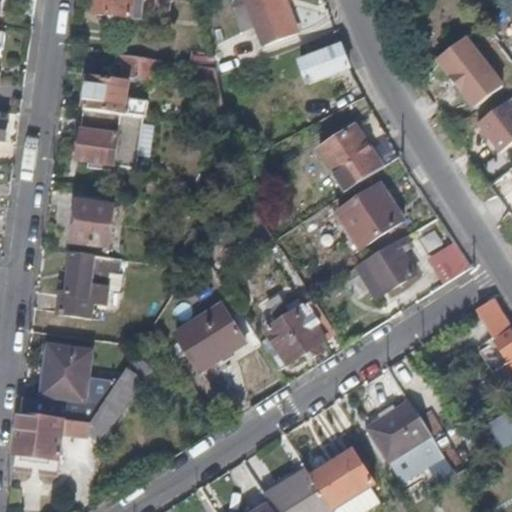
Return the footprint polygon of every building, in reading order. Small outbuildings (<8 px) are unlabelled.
[(131,19),(133,0),(96,0),(95,14),(131,19)] [(296,32),(285,2),(285,0),(245,0),(263,44),(296,32)] [(169,19),(171,3),(158,1),(156,17),(169,19)] [(466,36),(436,60),(472,107),(503,84),(466,36)] [(350,68),(341,46),(317,56),(302,62),(301,64),(309,82),(310,84),(350,68)] [(158,79),(160,60),(118,54),(117,59),(117,62),(123,63),(122,77),(127,77),(138,78),(147,80),(153,81),(156,81),(157,81),(158,79)] [(219,84),(218,76),(216,68),(196,65),(195,76),(194,86),(193,92),(202,93),(210,95),(213,95),(210,107),(209,113),(207,127),(216,128),(224,129),(229,130),(224,105),(219,84)] [(147,102),(127,100),(129,82),(125,82),(90,76),(85,110),(118,115),(143,118),(145,119),(147,102)] [(511,145),(511,109),(507,102),(477,125),(500,155),(511,145)] [(140,145),(143,118),(118,115),(85,110),(84,114),(82,131),(119,136),(114,166),(136,169),(137,167),(140,145)] [(0,140),(7,141),(9,124),(1,123),(2,112),(0,112),(0,140)] [(383,168),(362,136),(356,127),(354,127),(349,130),(329,144),(319,151),(329,166),(348,192),(383,168)] [(114,166),(119,136),(82,131),(77,161),(91,164),(114,166)] [(404,220),(396,209),(382,187),(379,188),(365,197),(351,206),(340,213),(341,215),(347,224),(358,242),(361,246),(363,248),(375,240),(387,232),(404,222),(404,220)] [(112,235),(116,208),(108,206),(107,201),(81,197),(75,244),(87,245),(95,247),(105,248),(110,249),(112,235)] [(190,271),(203,251),(212,238),(198,230),(192,237),(183,252),(172,268),(190,271)] [(415,274),(400,250),(409,245),(409,243),(405,237),(357,267),(377,298),(415,274)] [(472,267),(462,253),(453,239),(430,254),(448,282),(472,267)] [(427,266),(413,243),(409,245),(400,250),(415,274),(418,272),(427,266)] [(107,287),(110,267),(114,266),(117,267),(118,266),(119,261),(73,255),(70,280),(68,297),(76,298),(89,300),(90,301),(89,304),(92,305),(104,307),(108,307),(111,290),(107,287)] [(183,282),(190,271),(172,268),(159,267),(157,283),(180,286),(183,282)] [(262,300),(267,317),(294,309),(289,292),(262,300)] [(303,309),(314,301),(311,296),(309,293),(299,300),(303,309)] [(511,333),(505,323),(501,317),(494,300),(491,301),(478,310),(495,335),(498,340),(497,343),(511,363),(511,333)] [(337,335),(325,316),(314,301),(303,309),(292,316),(288,312),(280,317),(282,323),(267,334),(272,340),(285,362),(289,366),(309,353),(337,335)] [(245,342),(223,306),(220,304),(204,314),(176,333),(178,338),(191,357),(199,370),(216,360),(245,342)] [(285,362),(272,340),(263,345),(280,372),(289,366),(285,362)] [(88,389),(90,374),(93,353),(89,352),(85,351),(68,349),(51,347),(48,369),(45,390),(45,396),(66,399),(77,400),(82,401),(86,401),(88,389)] [(113,426),(133,395),(144,379),(154,369),(135,356),(116,386),(100,411),(91,424),(75,422),(65,420),(64,433),(88,435),(102,442),(113,426)] [(51,411),(53,402),(24,398),(21,415),(51,419),(51,411)] [(63,420),(64,403),(53,402),(51,411),(51,419),(63,420)] [(388,462),(430,436),(419,418),(410,404),(394,413),(380,423),(368,430),(378,447),(386,461),(388,462)] [(503,447),(511,437),(511,418),(501,408),(483,428),(503,447)] [(380,423),(394,413),(392,409),(390,410),(377,417),(380,423)] [(61,459),(64,433),(65,420),(63,420),(51,419),(21,415),(16,454),(61,459)] [(366,511),(380,504),(369,486),(373,483),(353,453),(315,477),(336,508),(332,510),(333,511),(366,511)] [(60,472),(61,459),(16,454),(13,469),(58,475),(60,472)] [(333,511),(332,510),(327,502),(316,485),(306,470),(264,497),(269,504),(274,511),(333,511)]
